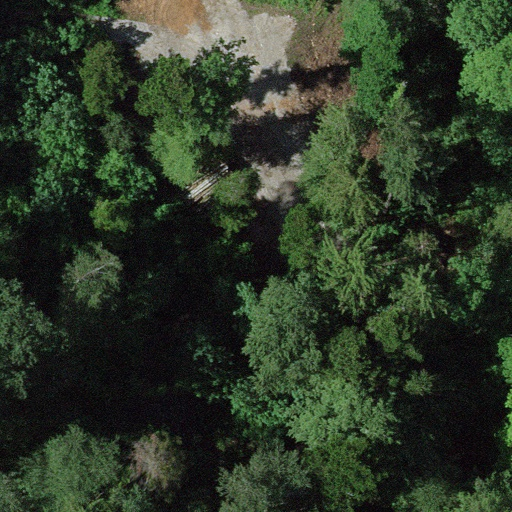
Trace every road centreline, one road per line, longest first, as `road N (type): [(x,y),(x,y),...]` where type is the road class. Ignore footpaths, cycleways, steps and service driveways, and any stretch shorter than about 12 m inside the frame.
road 1 (track): [(230,9),(271,192),(321,195),(511,396)]
road 2 (track): [(441,511),(167,451)]
